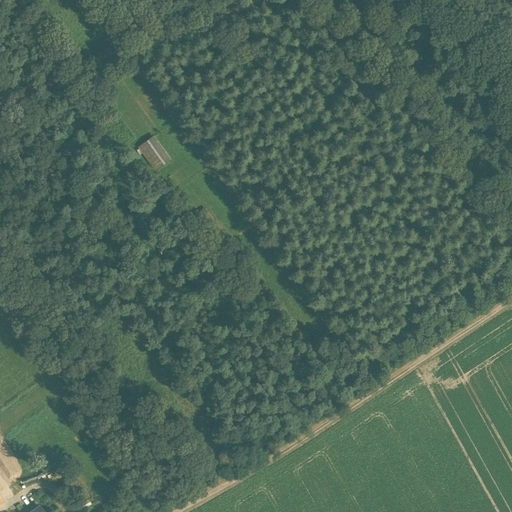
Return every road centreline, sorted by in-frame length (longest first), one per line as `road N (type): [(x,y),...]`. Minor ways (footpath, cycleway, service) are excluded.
road 1 (track): [(511,303),(184,511)]
road 2 (track): [(0,110),(125,47),(245,0)]
